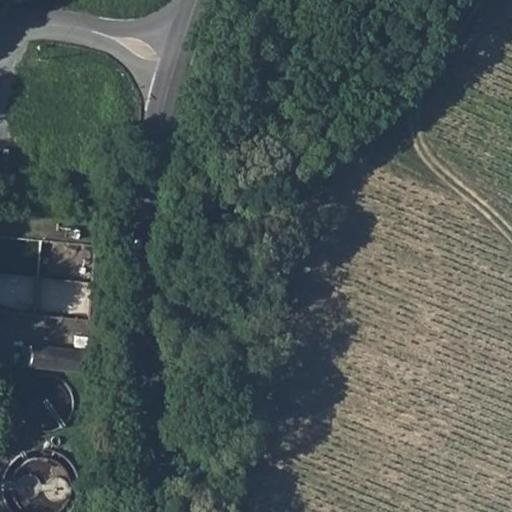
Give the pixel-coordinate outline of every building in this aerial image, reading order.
[(0,177),(8,179),(11,149),(0,148),(0,177)] [(96,246),(0,236),(0,312),(89,321),(96,246)] [(74,350),(26,345),(24,365),(72,370),(74,350)] [(48,381),(41,385),(37,388),(33,393),(30,400),(29,406),(29,412),(29,414),(32,421),(35,426),(39,430),(44,433),(48,435),(52,436),(58,436),(65,435),(69,433),(72,431),(77,428),(80,425),(83,420),(84,416),(85,411),(85,404),(84,400),(82,395),(80,391),(76,387),(73,385),(68,382),(62,380),(56,380),(48,381)] [(32,458),(26,463),(22,467),(19,471),(16,476),(14,481),(13,489),(13,495),(14,502),(16,508),(18,511),(84,511),(86,511),(89,503),(90,498),(90,492),(90,489),(90,484),(88,479),(86,474),(82,467),(78,464),(74,460),(69,457),(64,455),(58,454),(53,453),(46,453),(42,454),(37,456),(32,458)]
